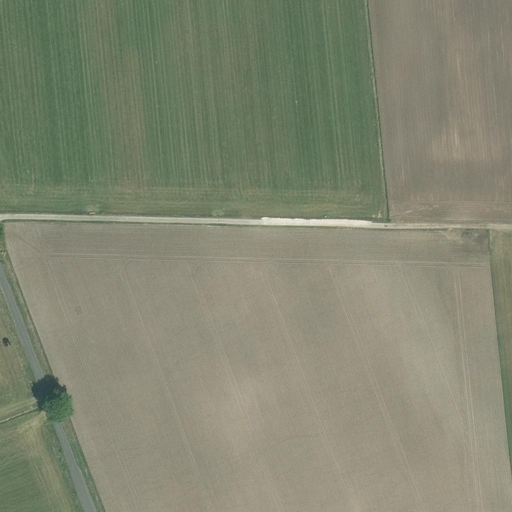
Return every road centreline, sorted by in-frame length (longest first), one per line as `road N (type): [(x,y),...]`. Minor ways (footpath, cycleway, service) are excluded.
road 1 (track): [(511,227),(0,216)]
road 2 (unclassified): [(90,511),(0,270)]
